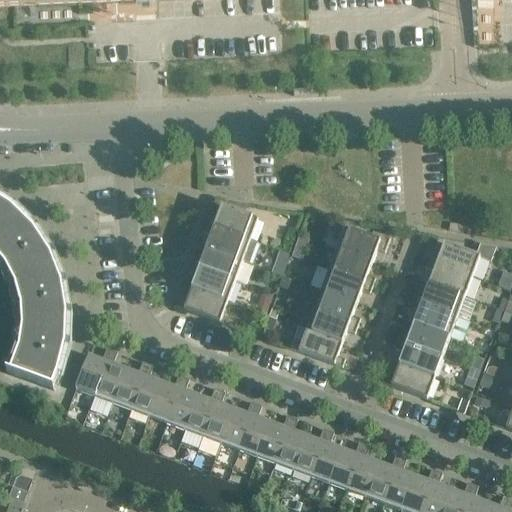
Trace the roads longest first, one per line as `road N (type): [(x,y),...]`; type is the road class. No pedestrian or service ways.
road 1 (residential): [(511,471),(141,329),(120,126)]
road 2 (tertiary): [(511,105),(120,126)]
road 3 (tertiary): [(0,129),(120,126)]
